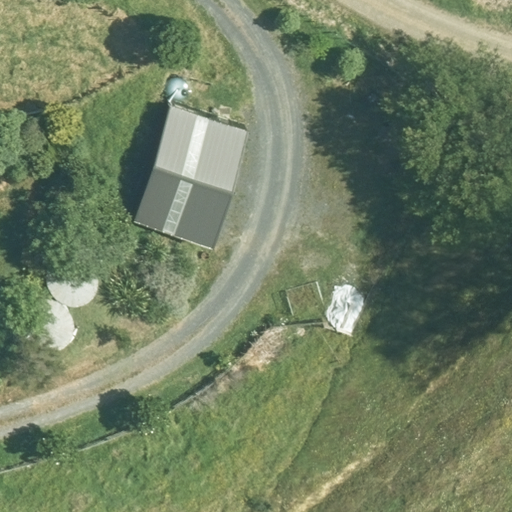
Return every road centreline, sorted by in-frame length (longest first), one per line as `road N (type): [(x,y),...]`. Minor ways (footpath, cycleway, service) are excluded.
road 1 (unknown): [(154,0),(213,105),(227,161),(227,227),(209,287),(184,340),(148,388),(107,423),(0,469)]
road 2 (unknown): [(291,0),(422,86),(511,115)]
